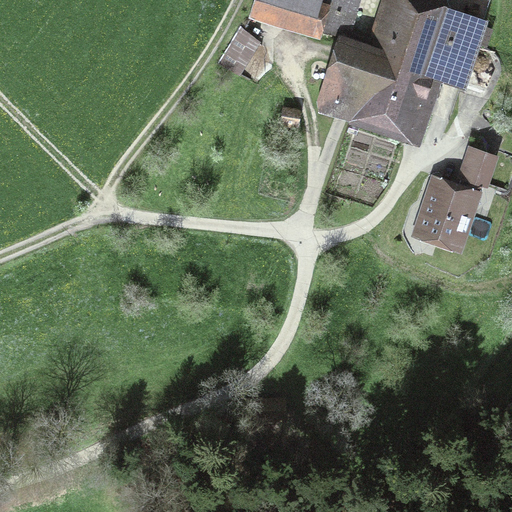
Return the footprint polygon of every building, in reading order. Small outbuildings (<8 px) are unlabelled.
[(359,0),(257,0),(251,13),(317,31),(317,29),(336,35),(349,35),(359,0)] [(482,25),(409,0),(386,0),(371,46),(343,37),(331,80),(369,93),(363,111),(403,125),(420,75),(440,82),(442,78),(461,85),(482,25)] [(284,124),(300,126),(302,110),(286,108),(284,124)] [(439,180),(421,232),(457,244),(478,182),(486,185),(496,156),(473,148),(459,187),(439,180)] [(283,418),(283,400),(243,401),(244,419),(283,418)]
